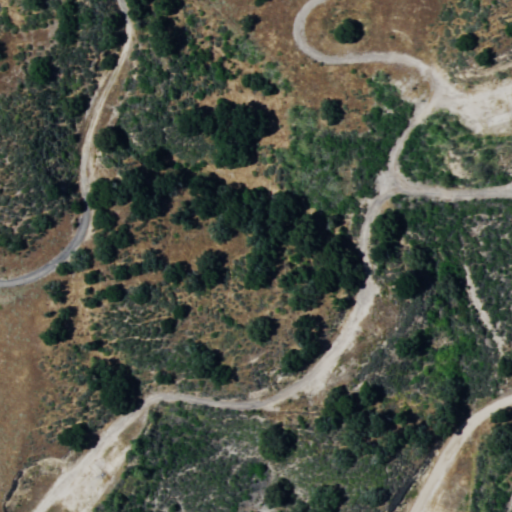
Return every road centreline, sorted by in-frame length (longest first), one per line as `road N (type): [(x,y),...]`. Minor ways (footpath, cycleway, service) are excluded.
road 1 (residential): [(310,0),(299,36),(309,52),(408,63),(420,86),(397,128),(388,181),(358,238),(354,311),(303,377),(273,395),(238,404),(154,392),(34,511)]
road 2 (residential): [(0,282),(26,281),(51,267),(81,232),(86,147),(123,50),(118,0)]
road 3 (residential): [(414,511),(468,417),(511,397)]
